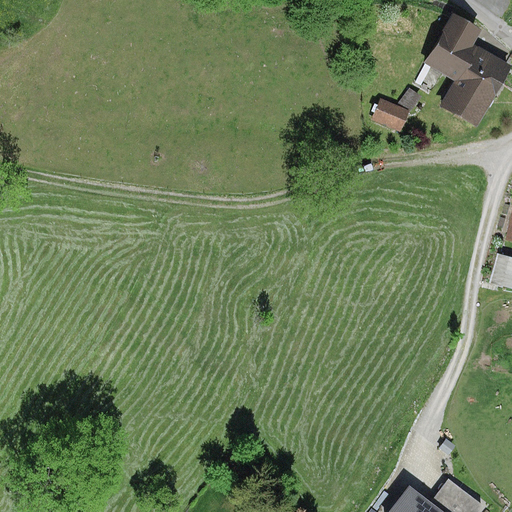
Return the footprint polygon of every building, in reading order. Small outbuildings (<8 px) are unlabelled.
[(474,31),(447,16),(419,63),(448,80),(432,107),(469,129),(505,66),(466,44),(474,31)] [(378,98),(368,119),(393,132),(403,115),(418,97),(408,89),(395,106),(378,98)] [(511,258),(498,255),(491,284),(511,289),(511,258)] [(444,479),(424,505),(433,511),(473,511),(478,506),(444,479)] [(433,511),(424,505),(401,487),(381,511),(433,511)]
